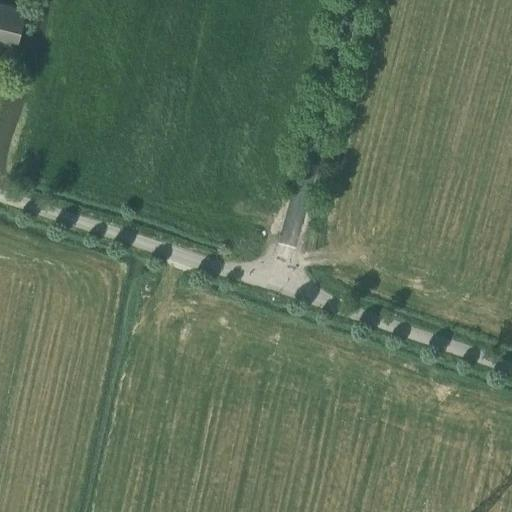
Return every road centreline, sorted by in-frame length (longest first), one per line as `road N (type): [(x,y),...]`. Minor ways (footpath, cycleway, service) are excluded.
road 1 (unclassified): [(275,283),(352,0)]
road 2 (unclassified): [(275,283),(0,193)]
road 3 (unclassified): [(511,364),(275,283)]
